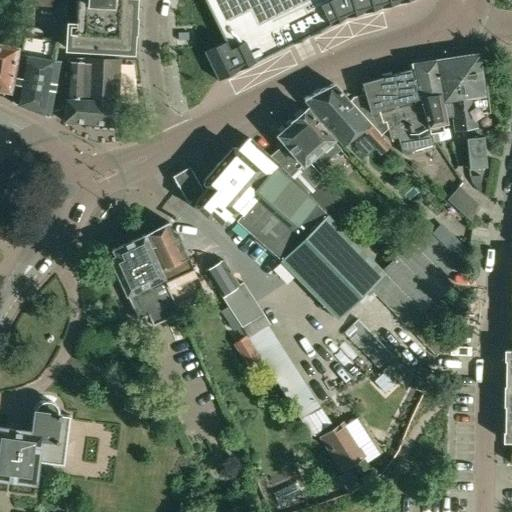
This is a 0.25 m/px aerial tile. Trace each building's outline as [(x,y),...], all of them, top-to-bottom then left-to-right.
[(84,0),(83,34),(70,33),(70,25),(77,26),(77,25),(69,24),(68,48),(132,52),(133,30),(132,29),(132,32),(124,31),(121,28),(121,19),(133,20),(133,21),(134,22),(134,0),(84,0)] [(199,0),(220,43),(200,53),(214,82),(235,72),(344,18),(404,0),(199,0)] [(0,95),(4,96),(7,93),(9,93),(18,46),(16,45),(18,37),(5,34),(6,25),(0,23),(0,14),(1,10),(0,9),(0,95)] [(50,117),(59,61),(54,60),(57,38),(43,36),(43,34),(42,33),(41,31),(40,30),(39,30),(37,29),(35,28),(33,28),(32,28),(30,29),(28,30),(25,31),(24,32),(24,33),(24,34),(13,98),(11,102),(50,117)] [(482,193),(480,167),(487,166),(483,136),(478,137),(477,128),(475,113),(489,111),(485,80),(481,77),(478,54),(452,58),(457,98),(460,97),(466,143),(467,143),(469,168),(471,181),(480,192),(482,193)] [(118,102),(117,102),(121,60),(69,58),(64,122),(115,127),(118,102)] [(452,58),(434,60),(439,87),(441,87),(443,102),(450,101),(454,131),(456,131),(457,144),(466,143),(460,97),(457,98),(452,58)] [(413,67),(417,87),(428,128),(448,124),(443,102),(441,87),(439,87),(434,60),(412,64),(412,67),(413,67)] [(350,101),(382,134),(381,135),(388,128),(391,139),(398,137),(403,153),(433,144),(428,128),(417,87),(411,65),(363,79),(367,94),(353,98),(350,101)] [(382,154),(383,153),(391,146),(381,135),(370,124),(350,101),(334,83),(305,99),(305,100),(343,145),(363,129),(367,133),(364,136),(382,154)] [(320,168),(342,149),(307,108),(305,110),(304,108),(299,107),(292,113),(293,118),(294,119),(292,121),(293,121),(277,135),(283,141),(269,154),(277,162),(340,227),(355,212),(322,178),(324,176),(310,161),(313,159),(320,168)] [(370,287),(437,355),(437,354),(439,349),(439,347),(440,347),(444,334),(382,270),(383,270),(340,227),(277,162),(269,154),(249,137),(238,150),(234,146),(203,182),(210,188),(195,205),(207,216),(210,216),(211,214),(221,223),(227,223),(238,210),(243,214),(237,221),(238,221),(230,230),(242,241),(250,232),(281,259),(280,261),(337,319),(370,287)] [(478,203),(459,185),(447,198),(473,222),(478,203)] [(165,280),(167,280),(170,286),(196,274),(178,234),(175,235),(169,221),(144,235),(165,280)] [(383,270),(433,321),(448,307),(439,298),(454,284),(446,275),(460,261),(452,252),(437,237),(426,226),(383,270)] [(460,243),(445,228),(437,237),(452,252),(460,243)] [(138,319),(148,314),(154,325),(180,313),(168,287),(170,286),(167,280),(165,280),(144,235),(113,249),(116,255),(110,257),(138,319)] [(239,283),(224,259),(206,270),(221,293),(239,283)] [(271,323),(253,296),(230,308),(311,435),(331,423),(269,324),(271,323)] [(466,318),(456,317),(456,328),(466,329),(466,318)] [(358,320),(344,333),(383,371),(373,381),(384,393),(408,370),(358,320)] [(246,335),(233,342),(234,342),(248,366),(261,358),(246,335)] [(481,398),(470,397),(468,412),(480,413),(481,398)] [(39,461),(63,465),(64,465),(71,415),(61,414),(61,412),(60,412),(60,410),(59,408),(58,406),(57,404),(56,403),(55,402),(54,401),(51,400),(50,400),(46,400),(44,400),(41,401),(40,401),(38,403),(37,404),(36,406),(35,408),(35,409),(32,431),(0,426),(0,478),(36,483),(39,461)] [(342,423),(322,436),(343,469),(364,456),(342,423)]
